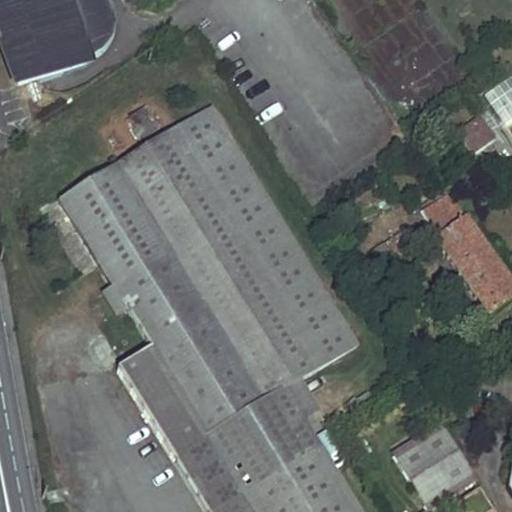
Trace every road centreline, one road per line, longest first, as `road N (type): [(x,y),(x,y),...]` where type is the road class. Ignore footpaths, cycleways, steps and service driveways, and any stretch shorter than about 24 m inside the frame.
road 1 (unknown): [(118,0),(153,31),(218,23),(244,40),(330,162)]
road 2 (secondary): [(24,511),(0,379)]
